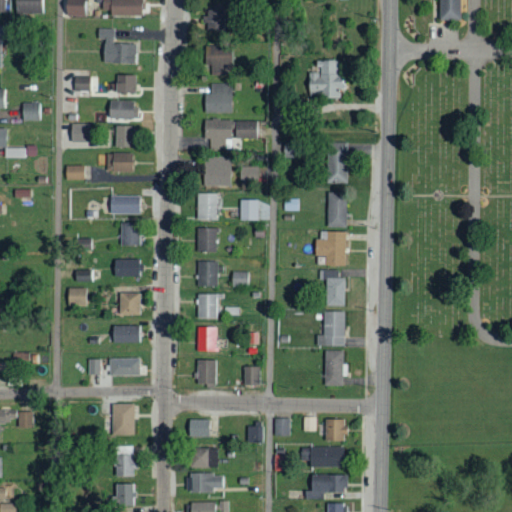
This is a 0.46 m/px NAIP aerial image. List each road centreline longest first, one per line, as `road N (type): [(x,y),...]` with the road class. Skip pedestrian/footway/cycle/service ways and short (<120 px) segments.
road 1 (residential): [(163,511),(176,0)]
road 2 (tertiary): [(380,511),(390,0)]
road 3 (residential): [(383,408),(163,402)]
road 4 (residential): [(163,390),(0,393)]
